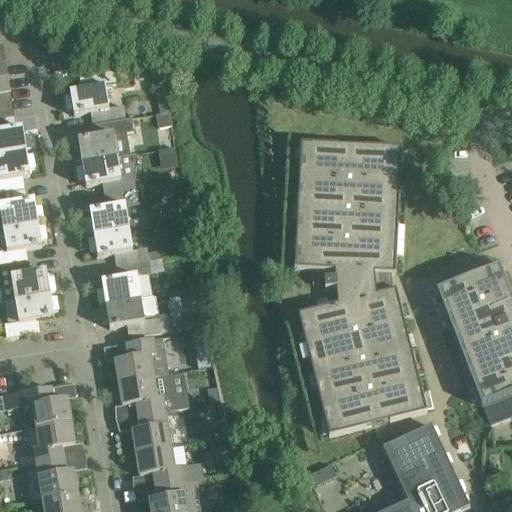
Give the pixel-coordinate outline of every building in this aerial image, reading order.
[(14,119),(6,68),(0,68),(0,121),(4,121),(14,119)] [(70,98),(65,99),(67,112),(73,111),(74,118),(86,116),(95,114),(95,115),(100,114),(102,126),(126,122),(123,109),(109,111),(106,92),(134,87),(132,71),(113,75),(79,80),(81,92),(70,94),(70,98)] [(159,130),(171,128),(169,114),(166,115),(157,116),(159,130)] [(7,134),(4,121),(0,121),(0,159),(26,155),(26,151),(31,151),(29,138),(23,138),(22,131),(7,134)] [(82,166),(130,157),(127,136),(134,134),(132,121),(126,122),(102,126),(93,128),(95,140),(78,142),(79,149),(74,150),(76,163),(81,162),(82,166)] [(295,254),(294,271),(335,273),(335,279),(324,280),(325,291),(336,290),(337,298),(338,306),(298,316),(302,333),(305,332),(312,360),(309,361),(313,377),(317,377),(320,389),(316,390),(324,420),(327,419),(332,436),(328,437),(329,439),(427,414),(426,412),(422,413),(418,396),(422,395),(418,379),(415,366),(410,350),(406,351),(403,338),(407,337),(403,321),(400,322),(397,309),(400,308),(396,292),(393,293),(386,294),(384,276),(391,276),(395,276),(396,259),(393,259),(394,230),(397,230),(399,199),(396,199),(396,186),(400,187),(400,169),(397,169),(398,152),(401,153),(401,150),(300,145),(300,147),(305,147),(304,165),(299,164),(298,195),(302,196),(301,225),(296,224),(296,241),(300,242),(299,254),(295,254)] [(164,152),(165,169),(178,168),(176,151),(164,152)] [(27,158),(26,155),(0,159),(0,182),(30,178),(29,171),(34,170),(32,157),(27,158)] [(104,198),(137,193),(135,180),(137,156),(130,157),(82,166),(82,169),(77,170),(79,183),(84,182),(85,189),(102,186),(104,198)] [(129,231),(149,227),(139,206),(137,193),(104,198),(106,211),(90,213),(91,220),(86,221),(88,234),(93,234),(93,237),(129,231)] [(0,231),(3,231),(38,226),(38,222),(43,222),(40,208),(35,209),(34,202),(10,206),(8,194),(0,195),(0,231)] [(0,231),(0,268),(5,268),(3,255),(42,249),(41,242),(46,241),(44,228),(39,229),(38,226),(3,231),(0,231)] [(133,254),(129,231),(93,237),(94,240),(89,241),(91,254),(96,253),(97,260),(133,254)] [(147,251),(137,253),(139,266),(149,264),(147,251)] [(103,291),(97,292),(100,305),(105,305),(105,308),(152,300),(148,277),(163,275),(161,262),(149,264),(139,266),(141,278),(101,285),(103,291)] [(0,268),(0,304),(4,304),(15,302),(50,297),(49,293),(54,293),(52,280),(47,280),(46,273),(30,276),(28,264),(5,268),(0,268)] [(482,409),(495,404),(511,397),(511,301),(507,289),(500,270),(437,294),(481,409),(482,409)] [(191,293),(192,311),(205,310),(203,292),(191,293)] [(15,302),(4,304),(8,327),(4,327),(7,341),(17,339),(14,326),(19,326),(54,320),(53,313),(58,312),(56,299),(50,300),(50,297),(15,302)] [(106,311),(101,312),(103,325),(108,324),(109,331),(127,328),(129,340),(173,333),(170,321),(170,316),(158,318),(158,323),(144,325),(143,318),(155,316),(152,300),(105,308),(106,311)] [(207,317),(195,319),(197,328),(208,326),(207,317)] [(128,360),(114,363),(118,386),(153,380),(168,377),(162,341),(153,343),(126,347),(128,360)] [(153,380),(118,386),(122,408),(136,406),(138,419),(165,414),(175,412),(187,410),(185,399),(171,401),(168,377),(153,380)] [(216,390),(208,392),(210,406),(218,405),(216,390)] [(36,430),(71,424),(67,401),(54,404),(51,391),(4,398),(7,414),(32,409),(36,430)] [(499,414),(495,404),(482,409),(486,419),(499,414)] [(140,431),(132,433),(136,456),(171,450),(165,414),(138,419),(140,431)] [(71,424),(36,430),(39,451),(34,452),(36,467),(63,462),(61,450),(75,447),(71,424)] [(431,428),(382,450),(407,504),(388,511),(463,511),(469,510),(431,428)] [(213,442),(225,440),(223,429),(212,430),(213,442)] [(171,450),(136,456),(139,479),(153,476),(155,489),(202,481),(200,466),(174,471),(171,450)] [(63,462),(36,467),(42,502),(78,496),(74,473),(65,475),(63,462)] [(331,468),(310,477),(315,489),(336,479),(331,468)] [(157,501),(149,503),(150,511),(201,511),(196,483),(202,482),(202,481),(155,489),(157,501)] [(80,511),(78,496),(42,502),(43,511),(80,511)]
